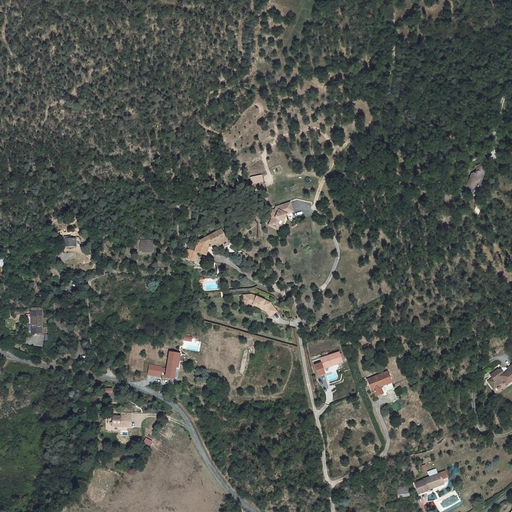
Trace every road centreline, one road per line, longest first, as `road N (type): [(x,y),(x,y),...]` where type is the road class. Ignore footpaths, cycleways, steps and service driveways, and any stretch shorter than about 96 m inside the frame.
road 1 (unclassified): [(254,511),(225,489),(179,412),(160,398),(0,353)]
road 2 (residential): [(299,325),(330,511)]
